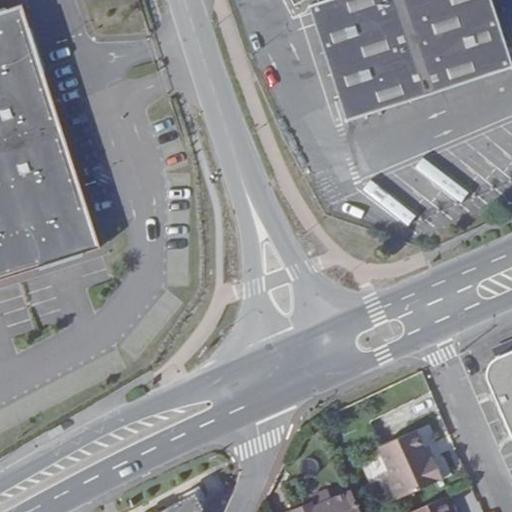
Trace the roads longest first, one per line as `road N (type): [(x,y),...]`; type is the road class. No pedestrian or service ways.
road 1 (unknown): [(280,0),(326,127),(349,158),(364,163),(511,107)]
road 2 (secondary): [(256,354),(0,485)]
road 3 (secondary): [(49,511),(255,405)]
road 4 (unclassified): [(233,147),(253,246),(256,354)]
road 5 (unclassified): [(325,325),(233,147)]
road 6 (residential): [(509,511),(428,335)]
road 7 (unclassified): [(186,0),(233,147)]
